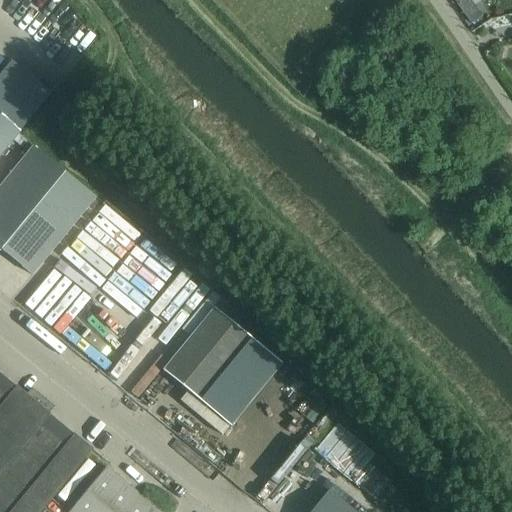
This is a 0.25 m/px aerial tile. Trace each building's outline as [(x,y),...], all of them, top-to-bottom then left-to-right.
[(474,3),(461,11),(470,24),(482,15),(474,3)] [(0,155),(49,95),(23,127),(0,110),(0,155)] [(32,148),(0,187),(0,252),(31,277),(84,212),(89,217),(99,204),(94,200),(95,199),(32,148)] [(213,311),(162,373),(226,424),(276,362),(213,311)] [(0,376),(0,511),(40,511),(91,451),(48,415),(53,409),(30,391),(25,397),(0,376)] [(157,511),(105,469),(70,511),(157,511)] [(351,511),(327,492),(309,511),(351,511)]
